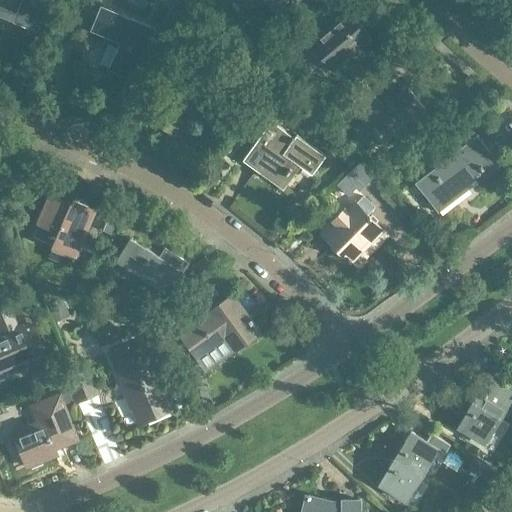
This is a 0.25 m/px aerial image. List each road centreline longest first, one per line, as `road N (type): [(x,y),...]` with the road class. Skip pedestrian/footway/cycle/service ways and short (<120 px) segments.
road 1 (residential): [(344,347),(293,286),(170,190),(51,135),(0,121)]
road 2 (residential): [(190,511),(304,448),(511,305)]
road 3 (residential): [(344,347),(250,408),(36,511)]
road 4 (residential): [(511,227),(344,347)]
